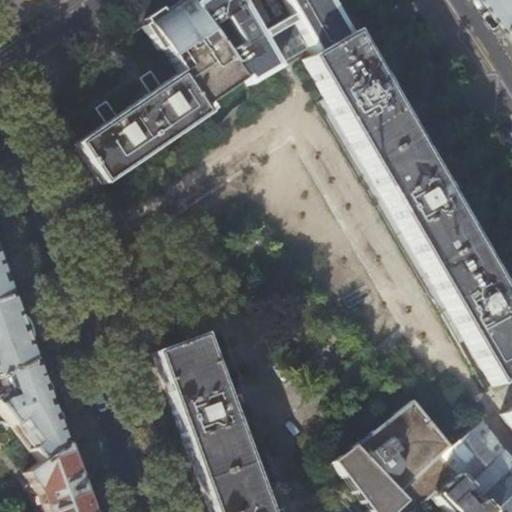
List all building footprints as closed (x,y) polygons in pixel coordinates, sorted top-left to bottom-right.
[(200,105),(241,77),(186,0),(180,0),(165,11),(144,25),(165,56),(178,74),(200,105)] [(348,34),(327,0),(187,0),(241,77),(245,82),(246,84),(279,66),(263,38),(293,21),(312,55),(348,34)] [(511,0),(491,0),(498,10),(511,29),(511,0)] [(165,56),(144,25),(139,28),(160,58),(165,56)] [(303,60),(495,389),(511,379),(511,313),(507,304),(498,289),(445,199),(437,185),(385,95),(377,81),(349,33),(348,34),(312,55),(303,60)] [(102,183),(204,112),(200,105),(178,74),(160,87),(150,73),(139,80),(148,94),(115,116),(106,102),(94,110),(104,124),(72,145),(98,184),(102,183)] [(400,86),(392,73),(377,81),(385,95),(400,86)] [(462,190),(454,176),(437,185),(445,199),(462,190)] [(0,380),(2,380),(8,394),(1,397),(0,398),(0,410),(13,427),(22,421),(32,434),(42,447),(34,453),(40,461),(62,445),(48,408),(21,334),(0,277),(0,380)] [(511,300),(511,281),(498,289),(507,304),(511,300)] [(196,338),(194,331),(182,335),(185,342),(196,338)] [(278,511),(263,511),(228,415),(243,409),(239,396),(231,398),(223,401),(200,337),(150,354),(207,511),(280,511),(281,511),(278,511)] [(331,463),(368,511),(391,511),(402,501),(412,511),(444,511),(432,499),(457,475),(438,456),(448,448),(410,402),(331,463)] [(511,411),(500,418),(511,432),(511,411)] [(438,456),(457,475),(492,511),(511,511),(511,462),(481,423),(448,448),(438,456)] [(45,511),(86,511),(83,502),(62,445),(40,461),(24,474),(35,483),(45,511)] [(492,511),(457,475),(432,499),(444,511),(492,511)]
